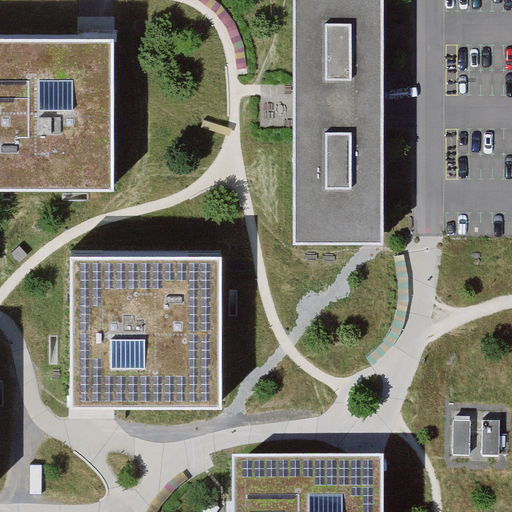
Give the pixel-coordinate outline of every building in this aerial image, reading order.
[(385,0),(294,0),(294,89),(294,242),(372,242),(385,242),(385,104),(385,0)] [(0,35),(0,187),(117,188),(118,36),(87,36),(0,35)] [(73,254),(69,405),(110,405),(224,405),(224,255),(73,254)] [(147,511),(146,511),(157,511),(160,509),(165,502),(171,495),(176,489),(183,484),(189,479),(182,471),(174,477),(167,483),(158,494),(151,504),(147,511)] [(386,511),(387,471),(364,471),(340,471),(236,471),(235,511),(222,511),(218,511),(217,511),(386,511)]
